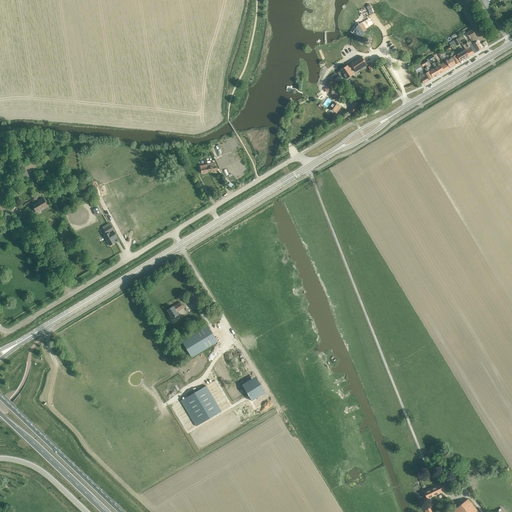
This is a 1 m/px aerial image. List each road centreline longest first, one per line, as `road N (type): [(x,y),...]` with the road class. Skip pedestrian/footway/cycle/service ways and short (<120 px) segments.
road 1 (unclassified): [(1,328),(9,331),(173,232)]
road 2 (tertiary): [(15,345),(180,245)]
road 3 (primary): [(114,507),(0,397)]
road 4 (trunk): [(0,413),(105,511)]
road 5 (tertiary): [(395,114),(511,43)]
